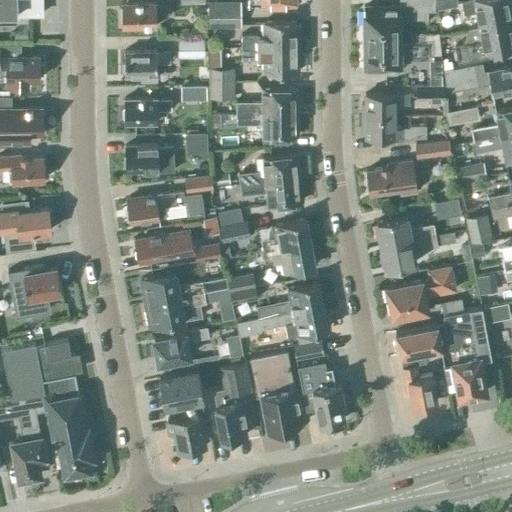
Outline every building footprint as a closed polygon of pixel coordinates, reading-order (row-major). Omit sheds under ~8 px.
[(0,0),(0,11),(15,11),(15,13),(41,13),(41,0),(0,0)] [(156,0),(121,2),(122,26),(156,24),(156,15),(169,15),(168,3),(156,4),(156,0)] [(209,0),(209,12),(241,13),(241,0),(209,0)] [(382,25),(382,29),(399,29),(399,16),(425,15),(425,8),(434,8),(433,0),(411,0),(412,4),(364,6),(364,25),(382,25)] [(476,10),(479,24),(511,18),(511,13),(509,0),(462,0),(464,12),(476,10)] [(209,25),(241,25),(244,19),(241,13),(209,12),(212,18),(209,25)] [(511,47),(511,18),(479,24),(479,25),(468,27),(467,32),(465,38),(465,42),(455,44),(458,61),(489,56),(488,52),(511,47)] [(258,32),(242,32),(242,46),(298,45),(298,20),(263,20),(263,36),(258,36),(258,32)] [(400,43),(399,29),(382,29),(382,25),(364,25),(364,69),(387,68),(387,70),(398,70),(398,54),(440,53),(438,33),(426,33),(426,32),(411,31),(411,43),(400,43)] [(204,37),(179,37),(179,56),(204,56),(204,37)] [(40,62),(40,55),(6,55),(6,56),(1,56),(1,41),(0,41),(0,77),(6,78),(6,80),(28,80),(28,77),(40,77),(40,71),(43,71),(42,62),(40,62)] [(242,46),(242,58),(258,58),(258,53),(264,53),(263,70),(298,70),(298,45),(242,46)] [(220,46),(209,46),(209,67),(220,67),(220,46)] [(124,69),(124,73),(157,73),(157,62),(171,62),(171,50),(156,50),(156,49),(124,49),(124,61),(121,61),(121,69),(124,69)] [(511,89),(511,65),(483,70),(481,60),(442,68),(446,89),(490,81),(493,93),(511,89)] [(220,67),(209,67),(210,79),(234,79),(234,67),(220,67)] [(210,79),(210,95),(234,95),(234,79),(210,79)] [(417,98),(445,98),(444,83),(417,84),(417,98)] [(183,100),(206,100),(206,86),(182,86),(183,100)] [(299,91),(296,89),(296,87),(262,87),(262,100),(237,101),(237,112),(297,111),(297,103),(299,101),(299,91)] [(365,101),(362,101),(363,114),(396,114),(396,101),(407,100),(407,92),(365,92),(365,101)] [(124,117),(124,122),(156,122),(157,109),(170,109),(170,98),(156,98),(156,97),(124,97),(124,108),(121,110),(121,115),(124,117)] [(449,122),(478,116),(476,103),(448,109),(449,122)] [(475,137),(511,129),(511,105),(496,108),(498,121),(473,127),(475,137)] [(42,107),(0,107),(0,140),(29,141),(29,133),(43,133),(42,107)] [(297,118),(297,111),(237,112),(237,122),(262,122),(262,135),(297,135),(297,130),(299,129),(299,120),(297,118)] [(366,127),(366,136),(410,136),(425,136),(425,122),(407,122),(407,124),(396,124),(396,114),(363,114),(363,127),(366,127)] [(511,129),(475,137),(477,148),(503,143),(506,159),(511,158),(511,129)] [(207,151),(207,132),(187,131),(187,151),(207,151)] [(418,156),(451,151),(450,139),(416,143),(418,156)] [(123,163),(126,166),(126,169),(156,166),(156,170),(175,168),(173,142),(157,144),(156,141),(125,144),(126,155),(122,157),(123,163)] [(300,158),(297,156),(297,152),(263,155),(264,169),(240,171),(241,182),(299,176),(299,168),(301,165),(300,158)] [(13,180),(44,179),(43,175),(46,172),(46,168),(43,166),(42,155),(22,156),(22,154),(0,155),(0,166),(12,166),(13,180)] [(413,172),(411,159),(387,162),(387,165),(367,168),(368,181),(366,182),(367,187),(369,187),(370,192),(400,188),(401,192),(415,190),(413,172)] [(456,180),(485,175),(483,161),(453,167),(456,180)] [(187,188),(211,185),(209,172),(185,176),(187,188)] [(300,184),(299,176),(241,182),(242,192),(267,190),(268,203),(302,200),(302,196),(304,194),(303,185),(300,184)] [(511,190),(489,195),(491,205),(511,200),(511,176),(509,177),(511,190)] [(173,190),(127,197),(130,220),(159,216),(158,204),(175,201),(184,200),(186,215),(203,213),(200,191),(183,194),(182,189),(173,190)] [(462,194),(465,210),(479,207),(475,191),(462,194)] [(437,219),(460,214),(458,199),(434,203),(437,219)] [(511,200),(491,205),(493,215),(511,210),(511,200)] [(2,208),(0,208),(0,225),(3,225),(7,251),(34,248),(32,231),(50,229),(47,205),(26,208),(26,205),(25,201),(2,204),(2,208)] [(241,205),(220,208),(222,219),(242,217),(241,205)] [(465,217),(470,241),(491,237),(486,213),(465,217)] [(376,220),(377,224),(373,225),(376,237),(379,236),(381,243),(434,233),(432,223),(409,227),(406,214),(376,220)] [(222,219),(223,225),(225,238),(253,234),(250,217),(243,218),(242,217),(222,219)] [(261,247),(309,241),(307,229),(309,227),(308,220),(305,219),(305,217),(274,221),(276,234),(260,236),(261,247)] [(135,255),(138,258),(139,260),(171,254),(170,252),(184,250),(182,239),(191,237),(188,226),(134,237),(136,246),(134,250),(135,255)] [(453,230),(434,233),(436,244),(455,240),(453,230)] [(381,265),(385,264),(385,267),(415,261),(413,248),(436,244),(434,233),(381,243),(382,251),(379,251),(381,265)] [(196,259),(220,255),(217,241),(194,245),(196,259)] [(281,269),(314,265),(314,262),(316,260),(314,254),(312,252),(309,241),(261,247),(263,258),(279,256),(281,269)] [(482,243),(472,245),(474,256),(484,254),(482,243)] [(511,254),(502,256),(504,267),(511,265),(511,254)] [(44,263),(8,269),(15,313),(47,307),(45,292),(61,289),(57,266),(45,268),(44,263)] [(386,286),(384,286),(386,299),(389,299),(392,315),(427,308),(424,293),(454,288),(450,265),(428,269),(429,277),(386,285),(386,286)] [(203,289),(201,279),(176,284),(174,271),(140,277),(145,300),(203,289)] [(253,281),(251,271),(228,276),(230,285),(253,281)] [(322,304),(320,292),(322,289),(321,284),(318,283),(317,280),(287,286),(290,299),(257,305),(260,318),(322,304)] [(256,298),(253,281),(230,285),(233,302),(256,298)] [(228,286),(203,291),(205,301),(217,299),(218,305),(231,303),(228,286)] [(483,306),(511,301),(509,287),(481,293),(483,306)] [(145,300),(149,325),(202,315),(200,302),(205,301),(203,291),(203,289),(145,300)] [(463,309),(461,297),(441,301),(443,313),(463,309)] [(287,336),(297,334),(298,341),(320,337),(318,329),(327,327),(326,325),(328,322),(327,317),(324,316),(322,304),(260,318),(237,322),(239,335),(260,331),(263,327),(285,323),(287,336)] [(452,361),(459,395),(486,390),(480,359),(491,357),(481,305),(463,309),(443,313),(444,321),(437,322),(441,346),(444,362),(452,361)] [(495,305),(483,307),(485,321),(498,318),(495,305)] [(437,322),(395,330),(400,354),(441,346),(437,322)] [(154,336),(155,343),(152,346),(154,354),(158,357),(158,360),(189,354),(186,339),(208,335),(206,324),(164,332),(165,334),(154,336)] [(39,390),(39,391),(43,407),(43,410),(47,409),(53,436),(56,435),(64,472),(93,466),(92,461),(93,461),(86,424),(84,424),(73,372),(70,353),(67,337),(44,342),(44,344),(35,346),(34,341),(2,348),(12,395),(39,390)] [(242,351),(239,337),(214,342),(217,356),(242,351)] [(297,357),(323,352),(320,339),(294,344),(297,357)] [(260,395),(267,431),(272,430),(274,432),(281,431),(283,428),(299,425),(295,406),(298,406),(287,349),(250,356),(257,395),(260,395)] [(196,357),(182,360),(184,369),(198,366),(196,357)] [(325,359),(298,364),(306,409),(317,407),(320,422),(345,417),(341,400),(343,400),(340,381),(335,382),(332,365),(327,366),(325,359)] [(244,425),(246,425),(240,390),(248,388),(243,361),(219,366),(226,402),(216,404),(222,439),(224,438),(227,441),(235,439),(235,436),(245,434),(244,425)] [(413,404),(437,400),(431,372),(416,375),(414,364),(402,366),(407,391),(410,390),(413,404)] [(186,413),(167,417),(170,429),(175,428),(179,446),(180,446),(183,448),(191,447),(192,444),(204,441),(198,411),(206,410),(203,396),(198,370),(159,378),(163,404),(183,400),(186,413)] [(14,455),(19,477),(40,472),(38,465),(46,464),(39,434),(37,434),(32,410),(43,407),(39,391),(0,399),(0,417),(16,414),(21,437),(11,439),(12,443),(9,443),(11,456),(14,455)]
